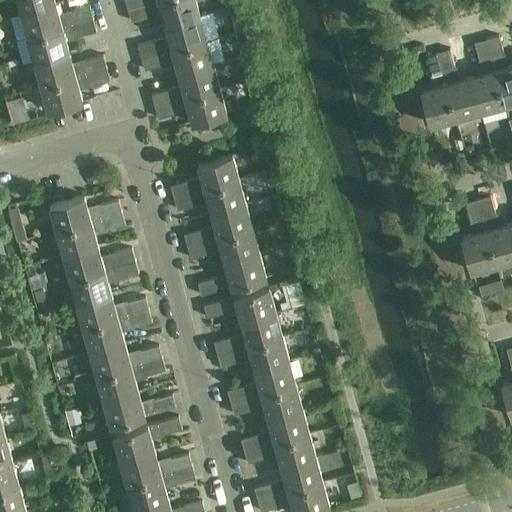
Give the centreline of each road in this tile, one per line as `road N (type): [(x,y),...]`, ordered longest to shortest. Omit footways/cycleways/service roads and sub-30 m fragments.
road 1 (residential): [(124,134),(233,511)]
road 2 (residential): [(124,134),(132,111),(103,0)]
road 3 (residential): [(0,169),(124,134)]
